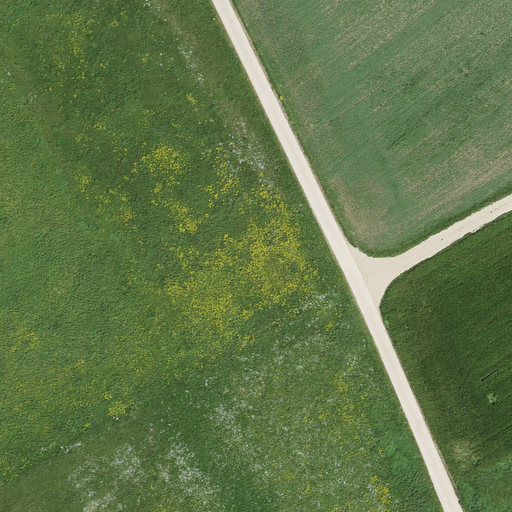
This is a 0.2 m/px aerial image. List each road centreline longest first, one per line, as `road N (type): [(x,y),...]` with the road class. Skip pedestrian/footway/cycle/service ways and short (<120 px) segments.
road 1 (track): [(455,511),(362,283),(219,0)]
road 2 (track): [(511,200),(362,283)]
